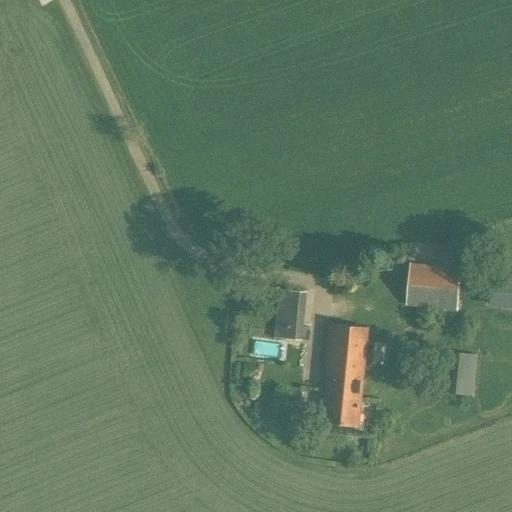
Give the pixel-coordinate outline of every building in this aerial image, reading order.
[(456,313),(461,270),(409,264),(404,307),(456,313)] [(483,308),(511,308),(511,278),(484,278),(483,308)] [(304,327),(273,324),(272,338),(302,342),(304,327)] [(358,428),(368,328),(328,324),(323,373),(326,374),(321,425),(358,428)] [(473,398),(477,356),(452,353),(447,395),(473,398)]
